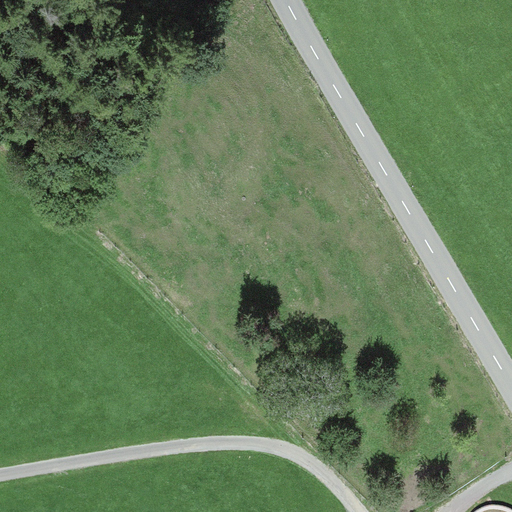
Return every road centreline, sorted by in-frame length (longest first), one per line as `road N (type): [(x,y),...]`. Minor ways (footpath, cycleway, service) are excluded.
road 1 (tertiary): [(286,0),(511,384)]
road 2 (track): [(361,511),(319,469),(276,447),(215,443),(0,476)]
road 3 (track): [(319,469),(180,315)]
